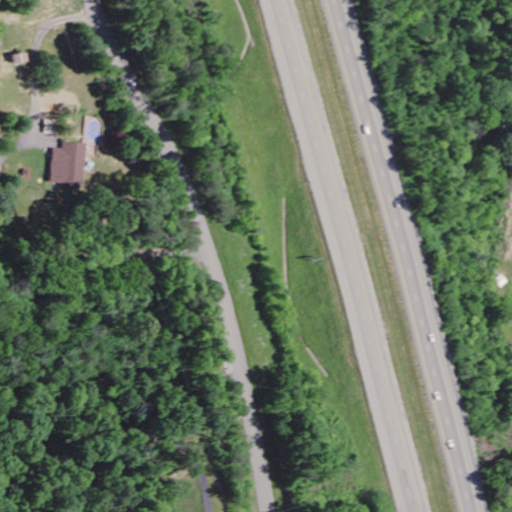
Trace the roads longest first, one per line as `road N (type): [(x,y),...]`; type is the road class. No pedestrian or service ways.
road 1 (secondary): [(277,511),(200,222),(91,0)]
road 2 (motorway): [(283,0),(422,511)]
road 3 (motorway): [(464,511),(326,0)]
